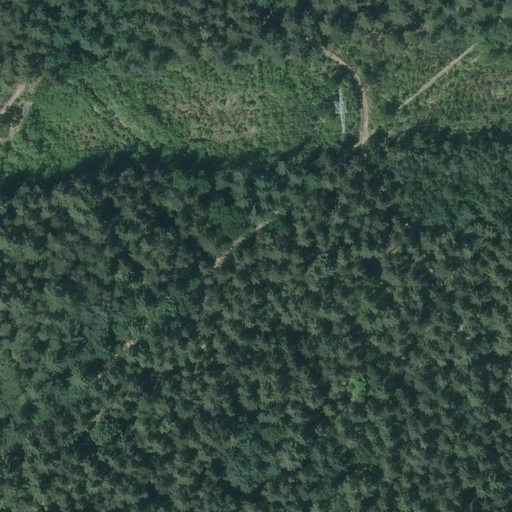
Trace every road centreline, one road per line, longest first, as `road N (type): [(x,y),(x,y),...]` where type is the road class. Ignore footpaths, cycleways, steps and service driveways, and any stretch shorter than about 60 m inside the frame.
road 1 (unknown): [(354,141),(511,409)]
road 2 (unknown): [(367,129),(367,98),(356,77),(259,0)]
road 3 (unknown): [(78,0),(0,115)]
